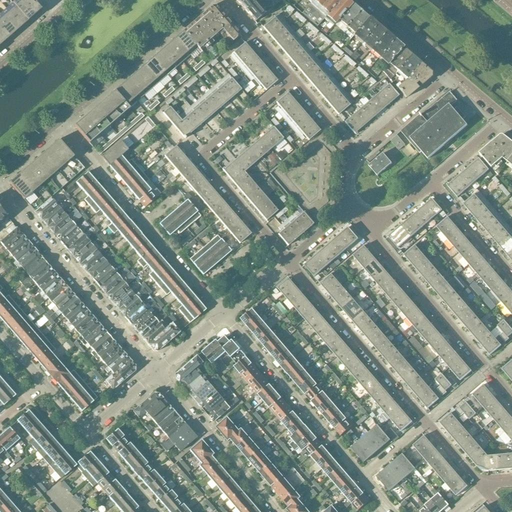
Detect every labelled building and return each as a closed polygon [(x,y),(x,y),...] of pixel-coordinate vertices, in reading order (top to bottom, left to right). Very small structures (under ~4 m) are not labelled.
[(0,0),(0,45),(28,21),(41,10),(35,4),(36,3),(33,0),(0,0)] [(252,0),(248,0),(241,6),(255,22),(264,14),(253,1),(252,0)] [(313,0),(313,1),(310,4),(301,13),(309,20),(318,11),(327,0),(313,0)] [(327,0),(318,11),(309,20),(317,27),(325,17),(340,0),(327,0)] [(346,0),(340,0),(325,17),(333,25),(352,4),(346,0)] [(352,4),(333,25),(341,32),(359,11),(358,10),(358,8),(355,6),(353,6),(352,4)] [(206,11),(218,25),(224,33),(232,26),(215,7),(211,7),(206,11)] [(224,33),(218,25),(206,11),(199,18),(215,37),(219,33),(221,35),(217,39),(225,48),(232,42),(224,33)] [(359,11),(341,32),(349,39),(352,37),(368,19),(359,11)] [(278,15),(263,28),(268,34),(283,21),(278,15)] [(199,18),(191,24),(214,51),(217,48),(211,40),(215,37),(199,18)] [(372,22),(368,19),(352,37),(355,39),(357,38),(362,42),(376,26),(376,24),(373,22),(372,22)] [(283,21),(268,34),(273,40),(289,27),(283,21)] [(184,31),(199,49),(204,46),(210,54),(214,51),(191,24),(184,31)] [(240,35),(232,26),(224,33),(228,38),(232,42),(240,35)] [(376,26),(362,42),(360,44),(364,47),(365,45),(370,49),(384,33),(384,31),(382,29),(380,29),(376,26)] [(289,27),(273,40),(279,46),(294,34),(289,27)] [(197,49),(183,32),(175,39),(190,56),(197,49)] [(337,37),(331,32),(327,36),(333,41),(337,37)] [(384,33),(370,49),(368,51),(372,54),(374,52),(378,57),(393,41),(393,39),(390,37),(389,37),(384,33)] [(294,34),(279,46),(284,53),(299,40),(294,34)] [(190,56),(175,39),(167,45),(182,63),(190,56)] [(299,40),(284,53),(289,59),(304,46),(299,40)] [(397,44),(393,41),(378,57),(377,58),(380,62),(382,60),(387,64),(401,48),(401,46),(399,44),(397,44)] [(229,56),(235,63),(250,50),(244,43),(229,56)] [(182,63),(167,45),(160,52),(175,69),(182,63)] [(304,46),(289,59),(295,65),(310,52),(304,46)] [(341,49),(349,56),(351,53),(343,46),(341,49)] [(393,74),(410,55),(401,48),(387,64),(381,71),(389,81),(392,77),(391,76),(393,74)] [(250,50),(235,63),(240,69),(255,56),(250,50)] [(175,69),(160,52),(152,59),(167,76),(175,69)] [(310,52),(295,65),(300,72),(315,59),(310,52)] [(360,61),(351,53),(349,56),(357,64),(360,61)] [(410,55),(393,74),(402,82),(406,77),(419,63),(410,55)] [(255,56),(240,69),(245,75),(261,62),(255,56)] [(167,76),(152,59),(144,65),(159,82),(167,76)] [(315,59),(300,72),(305,78),(321,65),(315,59)] [(261,62),(245,75),(251,82),(266,69),(261,62)] [(419,63),(406,77),(416,89),(430,77),(430,73),(419,63)] [(159,82),(144,65),(137,72),(152,89),(159,82)] [(321,65),(305,78),(311,84),(326,71),(321,65)] [(376,76),(368,68),(366,71),(374,79),(376,76)] [(266,69),(251,82),(256,88),(259,86),(260,85),(272,75),(266,69)] [(326,71),(311,84),(316,90),(331,77),(326,71)] [(152,89),(137,72),(129,78),(144,96),(152,89)] [(228,75),(221,81),(234,96),(241,90),(228,75)] [(272,75),(260,85),(265,91),(277,81),(272,75)] [(331,77),(316,90),(322,97),(337,84),(331,77)] [(416,89),(406,77),(402,82),(395,87),(405,99),(416,89)] [(144,96),(129,78),(121,85),(136,102),(144,96)] [(234,96),(221,81),(215,86),(228,101),(234,96)] [(337,84),(322,97),(327,103),(342,90),(337,84)] [(136,102),(121,85),(114,92),(129,109),(136,102)] [(388,85),(376,96),(385,107),(398,96),(388,85)] [(228,101),(215,86),(209,91),(222,107),(228,101)] [(342,90),(327,103),(332,109),(348,96),(342,90)] [(222,107),(209,91),(202,97),(215,112),(222,107)] [(129,109),(114,92),(104,100),(119,118),(129,109)] [(418,152),(419,154),(421,152),(428,159),(443,146),(445,144),(446,145),(450,141),(451,139),(467,126),(462,120),(461,118),(450,105),(456,100),(449,92),(422,116),(420,115),(401,132),(418,152)] [(276,103),(281,109),(292,99),(287,93),(276,103)] [(348,96),(332,109),(338,116),(340,114),(353,102),(348,96)] [(376,96),(363,107),(373,118),(385,107),(376,96)] [(215,112),(202,97),(196,102),(209,117),(215,112)] [(281,109),(280,110),(277,113),(282,119),(298,106),(292,99),(281,109)] [(119,118),(104,100),(94,109),(109,126),(119,118)] [(209,117),(196,102),(190,108),(203,123),(209,117)] [(298,106),(282,119),(288,125),(303,112),(298,106)] [(363,107),(351,117),(360,129),(373,118),(363,107)] [(162,113),(184,139),(185,139),(185,138),(191,133),(177,118),(178,118),(169,108),(162,113)] [(203,123),(190,108),(184,113),(197,128),(203,123)] [(109,126),(94,109),(84,117),(99,135),(109,126)] [(303,112),(288,125),(293,131),(309,118),(303,112)] [(197,128),(184,113),(178,118),(177,118),(191,133),(197,128)] [(99,135),(84,117),(74,126),(89,144),(99,135)] [(360,129),(351,117),(344,123),(354,134),(360,129)] [(144,120),(152,129),(155,127),(147,118),(144,120)] [(309,118),(293,131),(299,138),(301,136),(303,135),(314,125),(309,118)] [(314,125),(303,135),(308,141),(320,131),(314,125)] [(273,128),(260,138),(270,150),(283,139),(273,128)] [(391,141),(399,151),(405,146),(397,136),(391,141)] [(507,163),(511,155),(511,141),(504,136),(500,136),(479,154),(491,169),(502,159),(507,163)] [(260,138),(248,149),(258,160),(270,150),(260,138)] [(59,140),(50,147),(65,165),(73,157),(59,140)] [(102,158),(109,167),(121,156),(128,150),(120,142),(102,158)] [(65,165),(50,147),(42,154),(57,172),(65,165)] [(186,159),(175,147),(164,156),(175,169),(186,159)] [(248,149),(236,159),(245,171),(258,160),(248,149)] [(276,157),(280,161),(285,157),(281,153),(276,157)] [(383,153),(370,164),(368,166),(377,176),(392,164),(383,153)] [(57,172),(42,154),(34,161),(49,179),(57,172)] [(221,155),(214,161),(217,165),(224,159),(221,155)] [(109,167),(115,174),(127,163),(121,156),(109,167)] [(59,192),(84,169),(73,157),(65,165),(57,172),(49,179),(40,186),(32,193),(24,200),(30,207),(35,213),(52,198),(59,192)] [(197,172),(186,159),(175,169),(185,181),(197,172)] [(222,171),(233,184),(245,174),(244,172),(245,171),(236,159),(222,171)] [(479,159),(466,170),(475,182),(489,170),(479,159)] [(131,160),(127,163),(115,174),(121,181),(137,167),(131,160)] [(49,179),(34,161),(25,169),(40,186),(49,179)] [(137,167),(121,181),(127,187),(143,174),(137,167)] [(40,186),(25,169),(17,176),(32,193),(40,186)] [(466,170),(453,181),(463,192),(475,182),(466,170)] [(208,184),(197,172),(185,181),(196,194),(208,184)] [(82,190),(93,180),(88,173),(76,183),(82,190)] [(143,174),(127,187),(133,194),(145,184),(149,181),(143,174)] [(245,174),(233,184),(244,196),(256,186),(245,174)] [(32,193),(17,176),(9,183),(24,200),(32,193)] [(88,197),(99,187),(93,180),(82,190),(88,197)] [(447,186),(457,198),(463,192),(453,181),(447,186)] [(271,182),(268,185),(273,191),(276,189),(271,182)] [(145,184),(133,194),(139,201),(150,191),(145,184)] [(218,197),(208,184),(196,194),(207,206),(218,197)] [(73,186),(65,192),(68,195),(74,190),(73,186)] [(256,186),(244,196),(255,209),(266,199),(256,186)] [(89,207),(105,193),(99,187),(88,197),(84,200),(89,207)] [(154,195),(150,191),(139,201),(145,208),(161,194),(159,191),(154,195)] [(458,199),(468,211),(484,198),(478,191),(465,203),(460,197),(458,199)] [(95,214),(111,200),(105,193),(89,207),(95,214)] [(229,209),(218,197),(207,206),(218,219),(229,209)] [(52,198),(35,213),(41,220),(61,203),(58,200),(55,202),(52,198)] [(484,198),(468,211),(473,217),(489,204),(484,198)] [(266,199),(255,209),(266,221),(277,211),(266,199)] [(432,199),(425,205),(435,216),(442,211),(432,199)] [(106,218),(117,207),(111,200),(95,214),(97,217),(102,213),(106,218)] [(187,201),(180,207),(193,223),(200,216),(187,201)] [(61,203),(41,220),(47,227),(64,213),(61,209),(64,207),(61,203)] [(489,204),(473,217),(479,224),(494,210),(489,204)] [(425,205),(413,215),(423,227),(435,216),(425,205)] [(111,224),(123,214),(117,207),(106,218),(111,224)] [(180,207),(173,213),(186,229),(193,223),(180,207)] [(240,222),(229,209),(218,219),(228,232),(240,222)] [(494,210),(479,224),(484,230),(499,216),(494,210)] [(54,235),(71,221),(73,218),(72,217),(70,215),(68,217),(64,213),(47,227),(54,235)] [(89,220),(83,213),(80,215),(86,222),(89,220)] [(166,219),(176,230),(179,234),(186,229),(173,213),(166,219)] [(303,213),(297,218),(307,230),(313,224),(303,213)] [(113,234),(129,221),(123,214),(111,224),(107,228),(113,234)] [(297,218),(296,217),(294,214),(287,220),(300,236),(307,230),(297,218)] [(413,215),(400,226),(410,238),(423,227),(413,215)] [(499,216),(484,230),(490,236),(505,223),(499,216)] [(60,242),(77,228),(74,224),(76,222),(75,221),(73,218),(71,221),(54,235),(60,242)] [(448,218),(436,227),(447,240),(458,230),(448,218)] [(169,236),(176,230),(166,219),(159,225),(169,236)] [(300,236),(287,220),(280,226),(283,228),(284,230),(294,241),(300,236)] [(123,238),(135,227),(129,221),(113,234),(112,235),(115,237),(119,233),(123,238)] [(251,234),(240,222),(228,232),(239,244),(251,234)] [(505,223),(490,236),(495,242),(510,229),(505,223)] [(397,249),(410,238),(400,226),(388,237),(397,249)] [(129,245),(141,235),(141,234),(135,227),(123,238),(126,242),(122,246),(124,249),(129,245)] [(66,250),(83,236),(86,233),(83,230),(80,232),(77,228),(60,242),(66,250)] [(73,257),(89,243),(86,239),(89,237),(95,232),(92,229),(92,228),(86,233),(83,236),(66,250),(73,257)] [(348,228),(335,239),(344,251),(358,239),(348,228)] [(23,236),(17,229),(0,242),(0,243),(3,247),(0,249),(4,253),(23,236)] [(511,231),(510,229),(495,242),(500,248),(511,238),(511,231)] [(294,241),(284,230),(278,235),(287,246),(294,241)] [(469,243),(458,230),(447,240),(458,253),(469,243)] [(135,252),(146,241),(141,235),(129,245),(133,249),(128,253),(130,255),(135,252)] [(30,244),(23,236),(4,253),(7,256),(9,254),(13,258),(30,244)] [(79,265),(96,250),(99,248),(104,243),(98,236),(94,239),(97,243),(93,247),(89,243),(73,257),(79,265)] [(220,239),(217,236),(210,242),(223,258),(230,252),(220,239)] [(228,240),(224,236),(220,239),(224,244),(228,240)] [(511,238),(500,248),(506,255),(511,249),(511,238)] [(335,239),(322,251),(331,262),(344,251),(335,239)] [(141,258),(152,248),(146,241),(135,252),(141,258)] [(223,258),(210,242),(203,248),(216,264),(223,258)] [(480,255),(469,243),(458,253),(468,265),(480,255)] [(36,251),(30,244),(13,258),(16,262),(13,264),(16,268),(36,251)] [(364,246),(352,256),(363,269),(375,259),(364,246)] [(415,246),(403,256),(414,268),(426,258),(415,246)] [(86,272),(103,258),(99,254),(102,251),(99,248),(96,250),(79,265),(86,272)] [(146,265),(158,255),(152,248),(141,258),(136,262),(142,269),(146,265)] [(216,264),(203,248),(196,254),(209,270),(216,264)] [(36,251),(16,268),(19,271),(22,269),(25,273),(42,258),(36,251)] [(322,251),(310,261),(320,272),(331,262),(322,251)] [(92,280),(109,265),(112,263),(112,262),(117,258),(113,254),(108,258),(109,259),(106,262),(103,258),(86,272),(92,280)] [(209,270),(196,254),(189,260),(203,275),(209,270)] [(152,272),(164,262),(158,255),(146,265),(142,269),(144,272),(149,268),(152,272)] [(491,268),(480,255),(468,265),(479,278),(491,268)] [(42,258),(25,273),(17,280),(23,287),(26,285),(29,283),(32,280),(49,266),(42,258)] [(117,258),(112,262),(116,266),(121,262),(117,258)] [(426,258),(414,268),(425,281),(436,271),(426,258)] [(385,271),(375,259),(363,269),(374,281),(385,271)] [(304,266),(314,277),(320,272),(310,261),(304,266)] [(5,265),(11,272),(15,269),(8,262),(5,265)] [(154,282),(170,269),(164,262),(152,272),(148,276),(154,282)] [(98,287),(115,273),(112,269),(115,266),(112,263),(109,265),(92,280),(98,287)] [(1,267),(2,269),(6,273),(9,271),(4,264),(1,267)] [(49,266),(32,280),(29,283),(32,286),(35,284),(38,288),(55,273),(49,266)] [(501,280),(491,268),(479,278),(490,290),(501,280)] [(160,289),(176,276),(170,269),(154,282),(160,289)] [(396,284),(385,271),(374,281),(385,294),(396,284)] [(436,271),(425,281),(436,293),(447,283),(436,271)] [(55,273),(38,288),(42,291),(39,294),(42,298),(61,281),(55,273)] [(105,295),(122,280),(125,278),(122,275),(119,277),(115,273),(98,287),(105,295)] [(111,302),(128,288),(126,286),(135,278),(133,276),(130,273),(125,278),(122,280),(105,295),(111,302)] [(331,274),(320,284),(331,297),(342,287),(331,274)] [(457,275),(452,279),(458,286),(463,282),(457,275)] [(170,292),(182,282),(176,276),(160,289),(166,296),(170,293),(170,292)] [(277,288),(282,295),(294,285),(289,279),(277,288)] [(511,292),(501,280),(490,290),(501,303),(511,292)] [(61,281),(42,298),(45,301),(48,299),(51,303),(68,288),(61,281)] [(176,299),(188,289),(182,282),(170,292),(170,293),(176,299)] [(447,283),(436,293),(447,306),(458,296),(447,283)] [(407,296),(396,284),(385,294),(395,306),(407,296)] [(305,297),(294,285),(282,295),(293,307),(305,297)] [(342,287),(331,297),(341,309),(353,299),(342,287)] [(68,288),(51,303),(55,307),(52,309),(55,313),(74,296),(68,288)] [(128,288),(111,302),(118,310),(137,293),(134,290),(132,292),(128,288)] [(124,317),(141,302),(139,300),(147,294),(143,289),(138,293),(137,293),(118,310),(124,317)] [(182,306),(193,296),(188,289),(176,299),(179,303),(175,307),(177,310),(182,306)] [(480,290),(476,294),(480,298),(484,295),(480,290)] [(511,314),(511,292),(501,303),(511,315),(511,314)] [(4,300),(0,302),(0,315),(14,303),(8,296),(4,300)] [(74,296),(55,313),(58,316),(61,314),(64,318),(81,303),(74,296)] [(183,317),(199,303),(193,296),(182,306),(177,310),(183,317)] [(255,312),(259,308),(262,306),(263,307),(270,300),(267,296),(240,319),(247,326),(258,317),(255,312)] [(418,309),(407,296),(395,306),(406,319),(418,309)] [(458,296),(447,306),(457,318),(469,308),(458,296)] [(315,310),(305,297),(293,307),(304,320),(315,310)] [(353,299),(341,309),(352,322),(363,312),(353,299)] [(141,302),(124,317),(130,325),(150,308),(147,304),(144,306),(141,302)] [(14,303),(0,315),(0,318),(4,323),(20,310),(14,303)] [(81,303),(64,318),(68,322),(65,324),(68,328),(71,325),(87,311),(81,303)] [(189,324),(205,310),(199,303),(183,317),(189,324)] [(136,331),(153,317),(151,313),(153,311),(155,309),(157,308),(155,304),(150,308),(130,325),(136,331)] [(42,310),(38,306),(36,308),(34,309),(40,316),(44,313),(42,310)] [(469,308),(457,318),(468,331),(479,321),(469,308)] [(428,321),(418,309),(406,319),(417,331),(428,321)] [(20,310),(4,323),(10,330),(26,316),(20,310)] [(326,322),(315,310),(304,320),(315,332),(326,322)] [(87,311),(71,325),(68,328),(71,331),(74,329),(77,333),(94,318),(87,311)] [(363,312),(352,322),(363,334),(374,324),(363,312)] [(395,318),(389,312),(386,314),(391,321),(395,318)] [(141,338),(159,323),(161,321),(167,316),(164,313),(156,320),(153,317),(136,331),(141,338)] [(168,318),(172,323),(174,325),(177,322),(171,315),(168,318)] [(26,316),(10,330),(16,337),(32,323),(26,316)] [(258,317),(247,326),(252,333),(264,323),(258,317)] [(94,318),(77,333),(80,337),(78,339),(81,342),(100,326),(94,318)] [(147,344),(161,332),(164,329),(162,326),(164,324),(161,321),(159,323),(141,338),(147,344)] [(439,334),(428,321),(417,331),(428,344),(439,334)] [(479,321),(468,331),(479,343),(490,333),(479,321)] [(511,324),(509,327),(504,321),(497,327),(502,333),(499,336),(504,342),(505,343),(509,339),(507,338),(511,333),(511,324)] [(337,335),(326,322),(315,332),(325,345),(337,335)] [(32,323),(16,337),(22,344),(37,330),(32,323)] [(177,329),(174,325),(172,323),(164,329),(161,332),(169,341),(179,332),(177,329)] [(264,323),(252,333),(258,340),(270,330),(264,323)] [(374,324),(363,334),(374,347),(385,337),(374,324)] [(100,326),(81,342),(84,346),(86,344),(90,347),(106,333),(100,326)] [(395,329),(390,332),(394,337),(398,333),(395,329)] [(37,330),(22,344),(28,350),(43,337),(37,330)] [(270,330),(258,340),(264,347),(276,337),(270,330)] [(169,341),(161,332),(147,344),(153,351),(157,352),(169,341)] [(106,333),(90,347),(93,351),(90,354),(93,357),(112,340),(106,333)] [(276,337),(264,347),(270,354),(282,344),(278,339),(283,335),(280,333),(276,337)] [(490,333),(479,343),(490,356),(501,346),(490,333)] [(450,346),(439,334),(428,344),(438,356),(450,346)] [(348,347),(337,335),(325,345),(336,357),(348,347)] [(225,336),(218,342),(226,352),(236,365),(245,357),(239,350),(240,350),(232,340),(230,342),(225,336)] [(43,337),(28,350),(34,357),(49,344),(43,337)] [(385,337),(374,347),(384,359),(396,349),(385,337)] [(413,337),(409,341),(414,347),(418,343),(413,337)] [(300,340),(304,345),(306,346),(309,344),(303,338),(300,340)] [(112,340),(93,357),(96,361),(99,358),(102,361),(118,347),(112,340)] [(226,352),(218,342),(216,340),(209,346),(219,358),(226,352)] [(49,344),(34,357),(40,364),(51,354),(55,350),(49,344)] [(285,348),(282,344),(270,354),(276,361),(287,351),(292,347),(290,344),(285,348)] [(76,347),(82,354),(84,352),(78,345),(76,347)] [(219,358),(209,346),(202,353),(212,364),(208,367),(211,370),(215,368),(216,369),(219,367),(215,362),(219,358)] [(461,359),(450,346),(438,356),(449,369),(461,359)] [(107,368),(124,353),(118,347),(102,361),(104,365),(100,369),(103,372),(104,370),(107,368)] [(358,360),(348,347),(336,357),(347,370),(358,360)] [(396,349),(384,359),(395,372),(406,362),(396,349)] [(287,351),(276,361),(275,361),(281,368),(293,357),(287,351)] [(113,374),(115,372),(129,360),(124,353),(107,368),(104,370),(107,374),(110,371),(113,374)] [(51,354),(40,364),(45,371),(57,361),(51,354)] [(197,369),(204,363),(198,356),(177,374),(176,378),(180,383),(197,369)] [(428,356),(424,360),(429,365),(433,361),(428,356)] [(62,357),(57,361),(45,371),(51,378),(63,367),(59,363),(64,359),(62,357)] [(236,365),(234,367),(240,374),(251,364),(245,357),(236,365)] [(293,357),(281,368),(287,375),(299,364),(304,360),(302,358),(297,362),(293,357)] [(471,371),(461,359),(449,369),(460,381),(471,371)] [(135,367),(129,360),(115,372),(123,380),(135,371),(135,367)] [(369,372),(358,360),(347,370),(358,382),(369,372)] [(511,360),(501,370),(511,381),(511,360)] [(406,362),(395,372),(406,384),(417,374),(406,362)] [(251,364),(240,374),(244,379),(239,383),(241,385),(257,371),(251,364)] [(299,364),(287,375),(293,381),(305,371),(299,364)] [(63,367),(51,378),(57,385),(58,385),(69,375),(69,374),(73,371),(74,370),(71,368),(67,372),(63,367)] [(186,390),(203,375),(197,369),(180,383),(186,390)] [(69,375),(58,385),(64,392),(80,378),(73,371),(69,374),(69,375)] [(257,371),(241,385),(243,388),(248,384),(251,388),(263,378),(257,371)] [(308,375),(305,371),(293,381),(299,388),(311,378),(315,374),(313,371),(308,375)] [(115,372),(113,374),(105,381),(112,390),(123,380),(115,372)] [(380,385),(369,372),(358,382),(368,395),(380,385)] [(417,374),(406,384),(416,397),(428,387),(417,374)] [(452,388),(456,384),(450,378),(447,381),(442,374),(435,380),(440,387),(437,390),(442,396),(446,393),(445,391),(451,386),(452,388)] [(191,396),(208,382),(212,378),(210,375),(208,375),(204,378),(203,375),(186,390),(191,396)] [(212,385),(218,380),(217,379),(219,377),(217,375),(209,382),(212,385)] [(80,378),(64,392),(70,398),(85,385),(80,378)] [(263,378),(251,388),(255,392),(251,396),(253,399),(257,395),(269,385),(263,378)] [(317,385),(311,378),(299,388),(305,395),(317,385)] [(3,382),(0,384),(0,396),(9,389),(3,382)] [(203,410),(223,393),(220,389),(216,391),(208,382),(191,396),(203,410)] [(85,385),(70,398),(75,405),(91,392),(85,385)] [(257,395),(263,401),(275,391),(269,385),(257,395)] [(317,385),(305,395),(311,402),(322,392),(317,385)] [(391,397),(380,385),(368,395),(379,407),(391,397)] [(472,395),(483,408),(494,398),(483,385),(472,395)] [(428,387),(416,397),(427,409),(439,399),(428,387)] [(9,389),(0,396),(0,402),(3,406),(15,396),(9,389)] [(281,398),(275,391),(263,401),(269,408),(281,398)] [(91,392),(75,405),(81,412),(97,398),(91,392)] [(322,392),(311,402),(317,408),(328,398),(322,392)] [(154,393),(133,412),(139,419),(146,413),(162,399),(158,394),(154,393)] [(208,416),(225,402),(222,398),(225,395),(223,393),(203,410),(208,416)] [(225,402),(208,416),(214,422),(239,401),(236,397),(227,405),(225,402)] [(401,410),(391,397),(379,407),(390,420),(401,410)] [(281,398),(269,408),(275,415),(286,405),(281,398)] [(332,403),(328,398),(317,408),(322,415),(339,401),(337,399),(332,403)] [(465,403),(460,408),(458,407),(454,410),(460,417),(463,414),(469,420),(476,414),(470,408),(474,405),(468,398),(464,402),(465,403)] [(505,411),(494,398),(483,408),(493,420),(505,411)] [(162,399),(146,413),(152,420),(168,405),(162,399)] [(341,404),(339,401),(322,415),(328,422),(340,412),(336,408),(341,404)] [(157,426),(174,412),(168,405),(152,420),(157,426)] [(279,424),(281,422),(292,412),(286,405),(275,415),(279,419),(275,422),(277,425),(279,424)] [(412,422),(401,410),(390,420),(401,432),(412,422)] [(16,421),(23,428),(34,418),(28,411),(16,421)] [(511,426),(511,418),(505,411),(493,420),(504,433),(511,426)] [(163,433),(179,418),(174,412),(157,426),(163,433)] [(286,429),(298,418),(292,412),(281,422),(283,424),(286,429)] [(340,412),(328,422),(334,429),(346,419),(340,412)] [(439,423),(450,436),(461,426),(451,413),(439,423)] [(365,415),(356,423),(358,426),(367,418),(365,415)] [(216,428),(222,435),(238,421),(237,419),(232,423),(227,417),(216,428)] [(34,418),(23,428),(29,435),(40,425),(34,418)] [(164,442),(184,424),(179,418),(163,433),(165,435),(161,438),(164,442)] [(298,418),(286,429),(292,435),(304,425),(298,418)] [(346,419),(334,429),(340,436),(352,426),(346,419)] [(238,421),(222,435),(228,442),(230,439),(239,431),(235,426),(240,423),(238,421)] [(174,445),(190,431),(184,424),(164,442),(160,445),(166,452),(174,445)] [(46,431),(40,425),(29,435),(32,439),(28,443),(30,445),(34,441),(46,431)] [(304,426),(304,425),(292,435),(290,438),(293,441),(289,445),(292,448),(310,432),(306,427),(306,426),(305,426),(304,425),(304,426)] [(377,425),(368,433),(381,448),(390,441),(377,425)] [(461,426),(450,436),(461,449),(472,439),(461,426)] [(15,435),(11,430),(9,428),(2,434),(12,446),(17,442),(21,446),(23,444),(19,439),(15,435)] [(241,429),(239,431),(230,439),(236,446),(252,432),(250,430),(246,434),(241,429)] [(105,440),(112,447),(128,433),(126,430),(121,434),(117,430),(105,440)] [(46,431),(34,441),(30,445),(37,452),(52,438),(46,431)] [(190,431),(174,445),(179,452),(196,438),(190,431)] [(252,432),(236,446),(242,453),(253,443),(249,438),(254,434),(252,432)] [(310,432),(292,448),(295,451),(299,448),(302,452),(305,450),(304,449),(316,439),(316,438),(315,438),(310,432)] [(128,433),(112,447),(118,454),(129,443),(125,439),(130,435),(128,433)] [(381,448),(368,433),(360,440),(372,456),(381,448)] [(2,434),(0,435),(0,445),(5,452),(12,446),(2,434)] [(413,446),(424,459),(435,449),(424,436),(413,446)] [(52,438),(37,452),(43,459),(58,445),(52,438)] [(316,439),(304,449),(305,450),(302,452),(300,454),(302,456),(307,452),(310,456),(322,446),(316,440),(317,439),(316,439)] [(472,439),(461,449),(472,461),(483,451),(472,439)] [(189,451),(195,458),(207,447),(201,440),(189,451)] [(372,456),(360,440),(351,448),(363,463),(372,456)] [(133,447),(129,443),(118,454),(124,460),(135,450),(140,446),(137,443),(133,447)] [(253,443),(242,453),(247,460),(259,450),(253,443)] [(5,452),(0,445),(0,456),(3,454),(7,458),(9,456),(5,452)] [(58,445),(43,459),(49,466),(64,452),(58,445)] [(264,446),(259,450),(247,460),(253,466),(265,456),(261,452),(266,448),(264,446)] [(322,446),(310,456),(314,461),(309,465),(311,467),(316,463),(328,453),(322,446)] [(207,447),(195,458),(201,464),(211,456),(213,454),(207,447)] [(446,462),(435,449),(424,459),(435,472),(446,462)] [(135,450),(124,460),(129,467),(141,457),(135,450)] [(483,451),(472,461),(477,467),(478,468),(479,469),(480,470),(481,470),(482,471),(484,471),(485,471),(486,472),(488,472),(487,456),(483,451)] [(64,452),(49,466),(54,473),(70,459),(64,452)] [(77,468),(81,473),(96,460),(89,452),(87,452),(86,454),(86,455),(81,460),(79,460),(77,461),(77,463),(79,466),(77,468)] [(146,453),(141,457),(129,467),(135,474),(147,464),(143,459),(148,455),(146,453)] [(270,453),(265,456),(253,466),(259,473),(271,463),(275,459),(270,453)] [(316,463),(322,470),(333,460),(328,453),(316,463)] [(402,454),(393,462),(406,477),(415,469),(402,454)] [(511,463),(511,454),(503,455),(504,470),(511,469),(511,463)] [(503,455),(495,456),(496,471),(504,470),(503,455)] [(211,456),(201,464),(199,466),(203,471),(198,475),(200,477),(216,463),(211,456)] [(495,456),(487,456),(488,472),(496,471),(495,456)] [(70,459),(54,473),(60,479),(76,466),(70,459)] [(275,459),(271,463),(259,473),(265,480),(277,470),(272,465),(277,461),(275,459)] [(96,460),(81,473),(81,474),(86,480),(102,467),(96,460)] [(333,460),(322,470),(328,477),(339,466),(333,460)] [(393,462),(385,469),(398,485),(406,477),(393,462)] [(456,474),(446,462),(435,472),(445,484),(456,474)] [(216,463),(200,477),(202,479),(206,475),(210,480),(222,470),(216,463)] [(151,468),(147,464),(135,474),(141,481),(153,470),(157,466),(155,464),(151,468)] [(339,466),(328,477),(334,483),(345,473),(339,466)] [(102,467),(86,480),(93,487),(97,484),(108,474),(102,467)] [(389,492),(398,485),(385,469),(376,477),(389,492)] [(157,475),(153,470),(141,481),(147,487),(159,477),(163,473),(161,471),(157,475)] [(210,492),(228,477),(222,470),(210,480),(215,485),(208,491),(210,492)] [(277,470),(265,480),(271,487),(287,473),(286,471),(281,475),(277,470)] [(287,473),(271,487),(277,494),(289,484),(284,479),(289,475),(287,473)] [(345,473),(334,483),(339,490),(351,480),(345,473)] [(108,474),(97,484),(102,490),(114,480),(108,474)] [(467,487),(456,474),(445,484),(456,496),(467,487)] [(159,477),(147,487),(153,494),(165,484),(159,477)] [(222,494),(234,484),(228,477),(210,492),(211,494),(218,489),(222,494)] [(114,480),(102,490),(108,497),(120,487),(114,480)] [(351,480),(339,490),(335,494),(337,497),(342,493),(345,497),(357,487),(351,480)] [(413,490),(415,492),(424,484),(422,482),(413,490)] [(165,484),(153,494),(159,501),(171,491),(165,484)] [(234,484),(222,494),(226,499),(222,502),(223,504),(228,500),(240,490),(234,484)] [(289,484),(277,494),(283,501),(299,487),(297,485),(293,489),(289,484)] [(120,487),(108,497),(112,502),(107,506),(110,508),(114,504),(126,494),(120,487)] [(299,487),(283,501),(288,507),(298,499),(298,500),(300,498),(296,493),(301,489),(299,487)] [(357,487),(345,497),(349,501),(344,505),(347,508),(351,504),(363,494),(357,487)] [(448,506),(438,494),(434,489),(432,491),(436,496),(431,500),(441,511),(448,506)] [(7,490),(3,494),(0,495),(0,508),(13,497),(7,490)] [(228,500),(234,507),(246,498),(240,490),(228,500)] [(171,491),(159,501),(165,508),(177,498),(171,491)] [(126,494),(114,504),(120,511),(132,501),(126,494)] [(363,494),(351,504),(355,508),(350,511),(356,511),(369,501),(363,494)] [(13,497),(0,508),(0,511),(9,511),(19,504),(13,497)] [(177,498),(165,508),(168,511),(173,511),(183,504),(177,498)] [(246,498),(234,507),(237,511),(242,511),(252,504),(246,498)] [(298,499),(288,507),(286,510),(287,511),(297,511),(304,506),(298,500),(298,499)] [(440,511),(441,511),(431,500),(424,506),(429,511),(440,511)] [(132,501),(120,511),(121,511),(131,511),(137,507),(132,501)] [(417,511),(429,511),(424,506),(420,501),(417,503),(422,508),(417,511)] [(308,502),(304,506),(297,511),(308,511),(305,508),(310,504),(308,502)]
